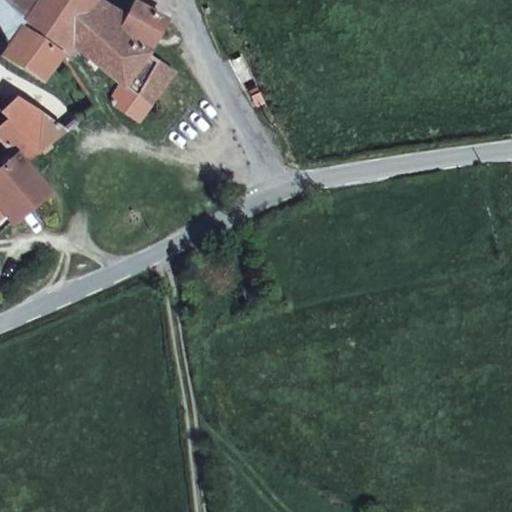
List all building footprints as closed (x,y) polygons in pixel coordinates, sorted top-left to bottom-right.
[(0,0),(0,25),(10,45),(2,57),(45,85),(68,56),(6,0),(0,0)] [(109,4),(103,0),(6,0),(68,56),(77,46),(109,4)] [(136,0),(128,15),(121,29),(153,53),(171,19),(137,0),(136,0)] [(121,29),(128,15),(109,4),(77,46),(120,85),(110,106),(140,124),(178,72),(153,53),(121,29)] [(9,119),(0,127),(19,153),(26,163),(68,131),(46,114),(18,94),(2,112),(9,119)] [(0,211),(12,227),(52,196),(26,163),(19,153),(0,167),(0,211)]
